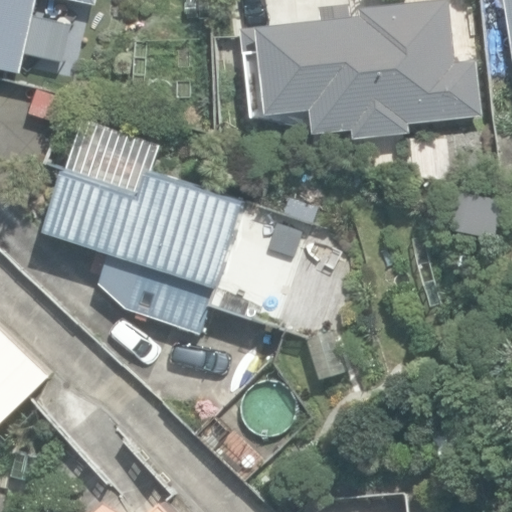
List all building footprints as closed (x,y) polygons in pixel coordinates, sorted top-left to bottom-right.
[(0,0),(0,67),(25,72),(39,0),(88,0),(100,2),(100,0),(0,0)] [(357,128),(358,135),(413,131),(414,121),(487,113),(482,59),(459,62),(453,0),(409,0),(366,3),(366,14),(354,15),(351,3),(323,5),(324,19),(245,28),(253,113),(306,131),(357,128)] [(32,113),(64,122),(71,99),(39,89),(32,113)] [(203,338),(250,201),(47,132),(37,161),(64,170),(44,229),(113,252),(102,284),(121,310),(203,338)] [(0,429),(54,375),(0,321),(0,429)] [(477,414),(436,431),(450,465),(491,448),(477,414)] [(154,511),(128,511),(109,496),(91,511),(182,511),(169,498),(154,511)]
